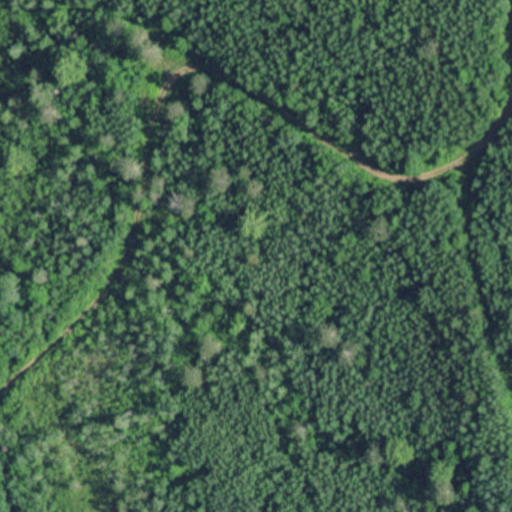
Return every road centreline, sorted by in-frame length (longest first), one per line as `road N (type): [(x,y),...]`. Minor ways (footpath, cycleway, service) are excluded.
road 1 (track): [(0,383),(76,312),(133,207),(175,68),(230,67),(387,164),(461,157),(511,94),(511,81)]
road 2 (track): [(511,387),(461,157)]
